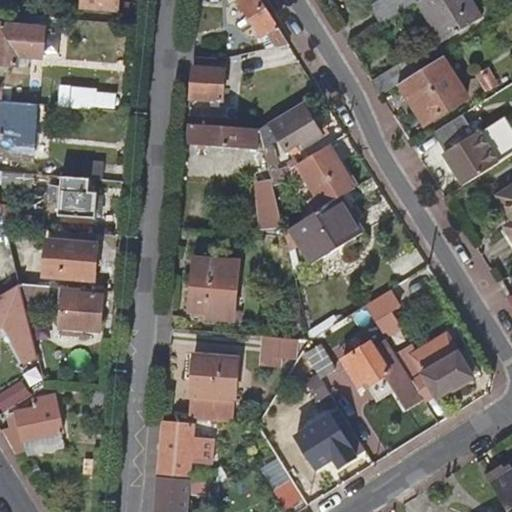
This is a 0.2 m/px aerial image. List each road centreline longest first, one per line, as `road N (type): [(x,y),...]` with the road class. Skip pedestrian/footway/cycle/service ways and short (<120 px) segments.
road 1 (residential): [(124,511),(167,0)]
road 2 (residential): [(511,364),(291,0)]
road 3 (residential): [(342,511),(511,405)]
